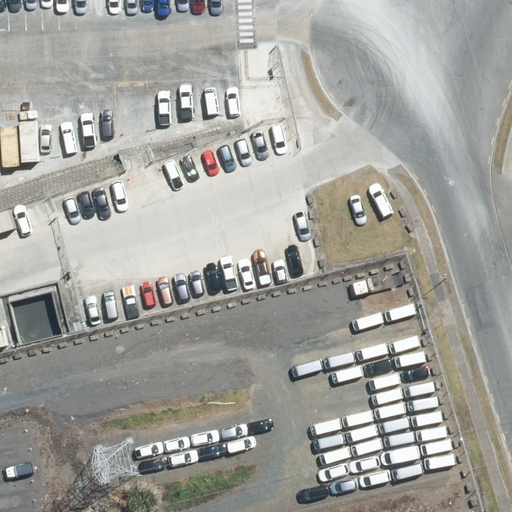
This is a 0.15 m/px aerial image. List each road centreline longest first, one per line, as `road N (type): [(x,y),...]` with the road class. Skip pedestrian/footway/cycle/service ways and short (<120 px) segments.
road 1 (track): [(488,291),(0,407)]
road 2 (unclassified): [(413,40),(511,370)]
road 3 (track): [(0,49),(299,41)]
